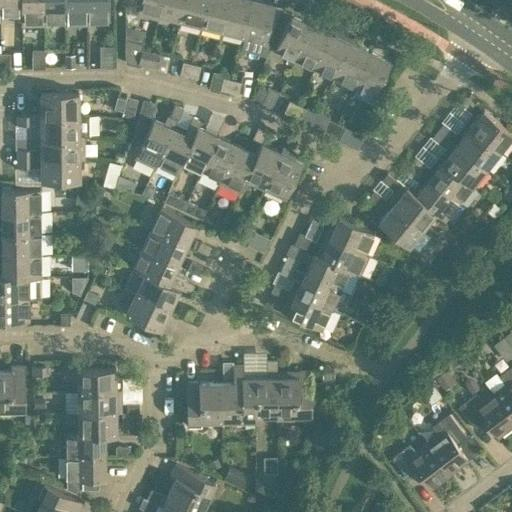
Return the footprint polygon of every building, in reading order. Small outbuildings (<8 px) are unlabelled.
[(0,0),(0,12),(20,12),(21,12),(20,0),(0,0)] [(42,0),(20,0),(21,12),(20,12),(20,24),(44,24),(44,19),(43,19),(42,0)] [(63,0),(42,0),(43,19),(44,19),(63,19),(64,19),(63,0)] [(85,0),(63,0),(64,19),(63,19),(63,24),(87,23),(87,19),(86,19),(85,0)] [(85,0),(86,19),(87,19),(109,18),(108,0),(85,0)] [(161,0),(138,0),(135,12),(158,18),(159,13),(158,13),(161,0)] [(161,0),(158,13),(159,13),(179,18),(183,0),(161,0)] [(183,0),(179,18),(200,24),(206,0),(183,0)] [(206,0),(200,24),(221,29),(228,0),(206,0)] [(242,34),(250,0),(228,0),(221,29),(242,34)] [(263,0),(250,0),(242,34),(264,40),(273,3),(263,0)] [(273,48),(294,58),(310,23),(290,14),(273,48)] [(329,32),(310,23),(294,58),(314,67),(330,32),(329,32)] [(136,64),(136,63),(146,65),(149,51),(140,48),(142,42),(144,32),(124,27),(124,37),(124,43),(124,61),(124,62),(136,64)] [(330,32),(314,67),(333,76),(349,41),(350,42),(352,37),(331,27),(329,32),(330,32)] [(369,50),(350,42),(349,41),(333,76),(353,85),(369,50)] [(389,60),(369,50),(353,85),(373,95),(389,60)] [(158,53),(149,51),(146,65),(155,68),(158,53)] [(0,52),(0,62),(0,64),(10,64),(9,52),(0,52)] [(73,66),(73,56),(65,56),(65,66),(65,68),(74,68),(73,66)] [(188,75),(191,62),(182,60),(179,72),(188,75)] [(199,65),(191,62),(188,75),(197,77),(199,65)] [(219,88),(228,91),(231,78),(222,76),(219,88)] [(240,81),(231,78),(228,91),(237,93),(240,81)] [(258,85),(252,96),(261,100),(266,89),(258,85)] [(39,91),(39,113),(39,114),(78,114),(78,113),(78,91),(39,91)] [(464,94),(458,101),(468,110),(474,102),(464,94)] [(113,108),(123,110),(125,98),(116,95),(113,108)] [(292,115),(297,103),(288,99),(283,111),(292,115)] [(173,127),(172,127),(182,107),(173,103),(164,123),(152,117),(134,155),(156,165),(157,162),(158,160),(157,160),(173,127)] [(305,107),(297,103),(292,115),(300,118),(305,107)] [(511,132),(482,109),(468,126),(498,150),(511,133),(511,132)] [(15,113),(15,120),(16,124),(30,123),(30,113),(15,113)] [(78,113),(78,114),(39,114),(39,113),(35,113),(35,136),(40,136),(40,135),(78,135),(78,134),(83,134),(88,134),(88,113),(78,113)] [(197,125),(198,126),(200,121),(191,117),(183,132),(173,127),(157,160),(158,160),(157,162),(177,171),(182,160),(181,160),(197,125)] [(331,133),(336,122),(327,118),(322,129),(331,133)] [(436,129),(446,137),(452,129),(442,121),(436,129)] [(344,125),(336,122),(331,133),(339,137),(344,125)] [(200,169),(216,134),(198,126),(197,125),(181,160),(182,160),(200,169)] [(251,137),(260,141),(265,130),(257,126),(251,137)] [(485,167),(498,150),(468,126),(454,143),(485,167)] [(440,144),(446,137),(436,129),(431,136),(440,144)] [(40,135),(40,136),(40,157),(78,157),(78,158),(83,158),(83,134),(78,134),(78,135),(40,135)] [(220,178),(236,143),(216,134),(200,169),(219,177),(220,178)] [(245,176),(246,177),(264,185),(280,150),(260,141),(255,152),(256,152),(245,176)] [(256,152),(255,152),(236,143),(220,178),(219,177),(217,182),(238,192),(246,177),(245,176),(256,152)] [(471,184),(485,167),(454,143),(441,160),(471,184)] [(280,150),(264,185),(285,195),(303,156),(281,146),(280,150)] [(15,148),(16,157),(30,157),(30,148),(15,148)] [(415,155),(409,163),(419,171),(425,163),(415,155)] [(30,166),(30,157),(16,157),(16,166),(30,166)] [(78,180),(78,158),(78,157),(40,157),(40,180),(78,180)] [(458,201),(471,184),(441,160),(427,177),(458,201)] [(413,177),(419,171),(409,163),(403,170),(413,177)] [(390,187),(396,179),(386,171),(380,179),(390,187)] [(443,219),(458,201),(427,177),(415,193),(414,194),(435,210),(434,211),(443,219)] [(74,206),(87,208),(91,187),(78,184),(74,206)] [(387,201),(391,204),(391,203),(422,227),(434,211),(435,210),(414,194),(415,193),(405,186),(399,193),(396,190),(387,201)] [(509,199),(511,195),(511,191),(507,187),(502,193),(509,199)] [(0,188),(1,211),(39,210),(39,188),(0,188)] [(383,197),(373,188),(367,196),(377,204),(383,197)] [(91,203),(99,205),(101,195),(93,194),(91,203)] [(171,203),(182,208),(186,200),(175,195),(171,203)] [(196,205),(186,200),(182,208),(193,213),(196,205)] [(407,245),(422,227),(391,203),(391,204),(377,221),(407,245)] [(160,207),(150,227),(185,244),(195,223),(160,207)] [(39,232),(39,210),(1,211),(1,232),(39,232)] [(74,224),(85,224),(85,214),(74,214),(74,224)] [(330,222),(324,234),(363,252),(373,232),(338,215),(334,224),(330,222)] [(307,226),(319,231),(323,223),(311,217),(307,226)] [(231,234),(239,238),(245,225),(237,222),(231,234)] [(254,229),(245,225),(239,238),(248,242),(254,229)] [(315,240),(319,231),(307,226),(304,234),(315,240)] [(185,244),(150,227),(141,247),(176,263),(185,244)] [(39,232),(1,232),(1,254),(39,254),(39,232)] [(354,272),(363,252),(324,234),(315,253),(348,269),(347,269),(354,272)] [(195,248),(207,253),(211,245),(200,239),(195,248)] [(444,245),(452,251),(457,246),(448,239),(444,245)] [(176,263),(141,247),(132,267),(143,273),(143,272),(167,283),(167,282),(178,287),(189,292),(193,283),(171,274),(176,263)] [(313,251),(304,272),(339,288),(347,269),(348,269),(315,253),(313,251)] [(287,253),(283,262),(294,267),(298,258),(287,253)] [(40,276),(39,254),(1,254),(1,274),(1,275),(28,275),(28,276),(40,276)] [(187,268),(198,273),(202,264),(190,259),(187,268)] [(300,280),(295,292),(330,308),(339,288),(304,272),(294,267),(283,262),(279,270),(291,275),(300,280)] [(169,308),(178,287),(167,282),(167,283),(143,272),(143,273),(132,267),(123,286),(134,291),(169,308)] [(381,283),(384,276),(377,273),(374,280),(381,283)] [(0,297),(28,297),(28,276),(28,275),(1,275),(1,274),(0,274),(0,297)] [(285,287),(274,282),(269,290),(281,295),(285,287)] [(97,293),(86,289),(86,288),(82,297),(93,302),(97,293)] [(159,328),(169,308),(134,291),(124,312),(159,328)] [(320,328),(330,308),(295,292),(291,299),(287,297),(281,310),(320,328)] [(0,319),(28,320),(28,297),(0,297),(0,319)] [(191,318),(195,309),(182,303),(178,312),(191,318)] [(365,312),(356,308),(352,317),(361,321),(365,312)] [(59,311),(60,323),(69,323),(69,311),(59,311)] [(511,348),(508,344),(499,352),(505,359),(511,353),(511,348)] [(254,414),(255,414),(275,413),(276,413),(275,370),(276,370),(276,358),(266,358),(266,375),(243,375),(242,375),(242,397),(254,397),(254,414)] [(45,363),(31,363),(31,374),(46,374),(45,363)] [(511,363),(486,383),(511,417),(511,363)] [(255,418),(255,414),(254,414),(254,397),(242,397),(242,375),(243,375),(243,364),(232,364),(232,380),(220,380),(221,419),(255,418)] [(0,408),(24,408),(24,365),(10,365),(10,369),(0,369),(0,408)] [(76,367),(76,390),(115,389),(115,367),(76,367)] [(322,388),(333,388),(333,369),(322,369),(322,388)] [(443,388),(453,381),(444,369),(434,377),(443,388)] [(310,370),(276,370),(275,370),(276,413),(275,413),(275,418),(310,418),(310,370)] [(200,419),(221,419),(220,380),(185,381),(186,424),(200,424),(200,419)] [(511,424),(511,417),(486,383),(457,405),(474,427),(484,420),(496,436),(511,424)] [(115,389),(76,390),(77,411),(115,411),(115,402),(120,402),(120,388),(115,389)] [(43,405),(43,395),(34,396),(34,405),(43,405)] [(138,402),(125,401),(126,411),(138,411),(138,402)] [(115,433),(115,411),(77,411),(77,432),(77,433),(104,432),(104,434),(115,433)] [(419,434),(448,473),(467,458),(455,442),(465,434),(448,412),(419,434)] [(126,423),(126,432),(138,432),(138,423),(126,423)] [(65,432),(65,453),(104,454),(104,434),(104,432),(77,433),(77,432),(65,432)] [(448,473),(419,434),(391,456),(407,478),(417,470),(430,487),(448,473)] [(115,454),(127,454),(127,445),(114,445),(115,454)] [(104,477),(104,454),(65,453),(65,477),(65,488),(80,494),(80,477),(104,477)] [(221,465),(216,456),(209,460),(214,469),(221,465)] [(275,473),(275,457),(263,458),(263,473),(275,473)] [(165,496),(200,511),(214,480),(175,462),(169,475),(174,477),(165,495),(165,496)] [(244,487),(249,476),(242,473),(236,484),(244,487)] [(34,511),(76,511),(82,500),(43,482),(37,495),(41,497),(34,511)] [(199,511),(200,511),(165,496),(165,495),(150,488),(146,497),(161,504),(157,511),(199,511)]
